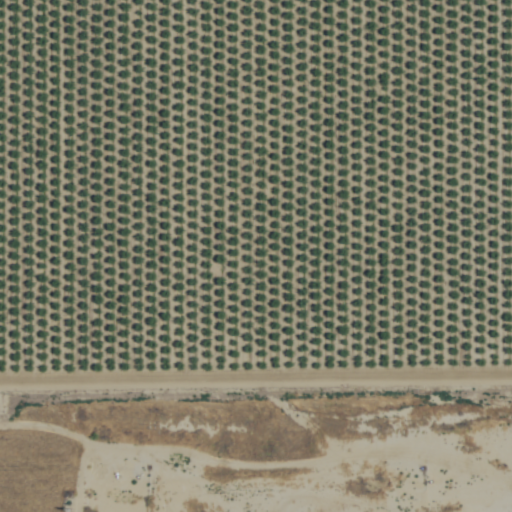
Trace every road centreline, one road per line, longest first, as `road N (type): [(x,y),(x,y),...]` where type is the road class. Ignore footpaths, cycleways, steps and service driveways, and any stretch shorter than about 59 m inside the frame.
road 1 (track): [(511,390),(0,382)]
road 2 (track): [(87,447),(272,463),(375,488),(461,470),(511,470)]
road 3 (track): [(273,386),(398,511)]
road 4 (track): [(54,383),(87,447),(79,511)]
